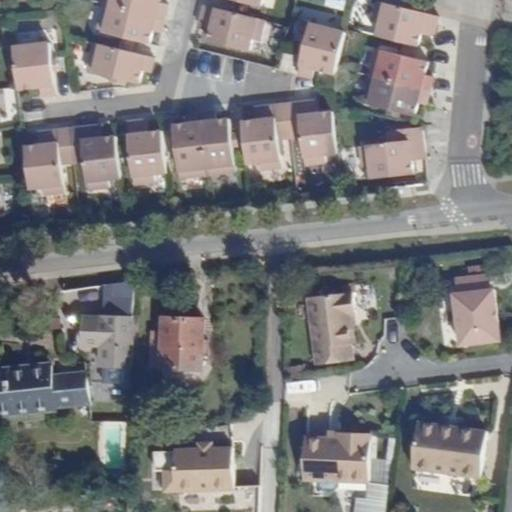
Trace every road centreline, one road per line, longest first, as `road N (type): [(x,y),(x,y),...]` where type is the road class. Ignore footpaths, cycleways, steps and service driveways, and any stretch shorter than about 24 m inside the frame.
road 1 (residential): [(0,281),(466,222)]
road 2 (residential): [(475,0),(466,222)]
road 3 (residential): [(31,117),(158,103)]
road 4 (residential): [(158,103),(284,90)]
